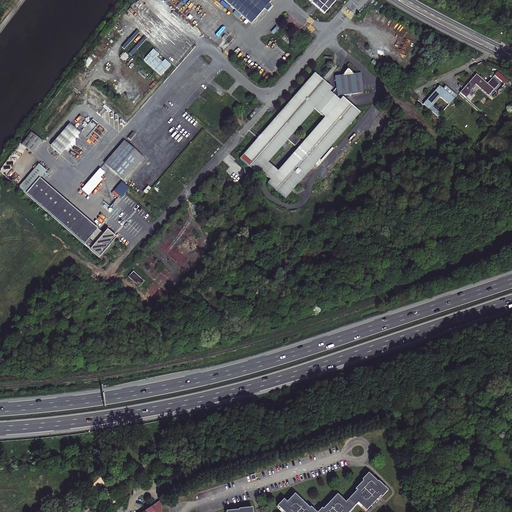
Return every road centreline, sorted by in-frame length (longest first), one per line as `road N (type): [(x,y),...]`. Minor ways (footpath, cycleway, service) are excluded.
road 1 (motorway): [(511,281),(213,376),(0,409)]
road 2 (motorway): [(0,428),(208,397),(511,301)]
road 3 (tertiary): [(393,0),(511,62)]
